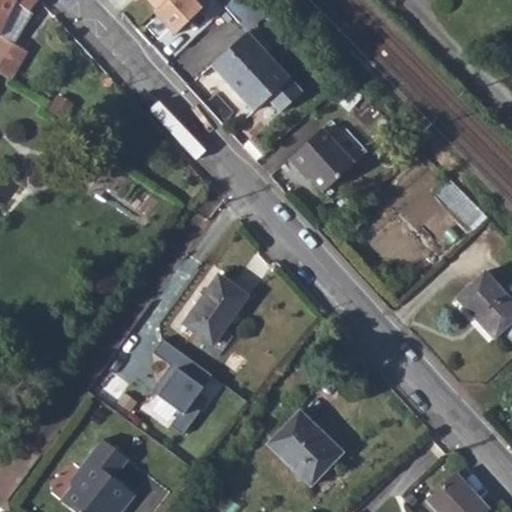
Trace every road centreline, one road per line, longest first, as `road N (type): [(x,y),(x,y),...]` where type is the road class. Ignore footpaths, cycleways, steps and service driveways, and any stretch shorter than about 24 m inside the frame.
road 1 (residential): [(71,0),(511,478)]
road 2 (residential): [(511,110),(403,0)]
